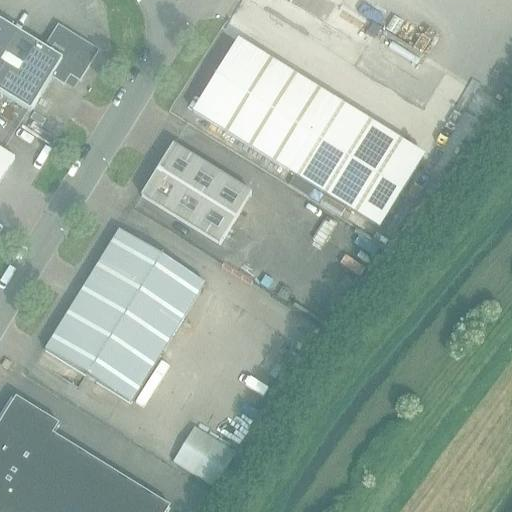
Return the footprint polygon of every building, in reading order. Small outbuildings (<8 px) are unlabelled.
[(79,77),(94,53),(58,30),(50,43),(48,41),(43,49),(0,22),(0,93),(29,112),(50,78),(63,86),(65,84),(72,89),(77,81),(79,83),(81,79),(79,77)] [(348,110),(334,101),(237,41),(192,114),(378,229),(418,165),(343,119),(348,110)] [(172,146),(140,197),(219,246),(250,195),(172,146)] [(0,150),(0,180),(14,159),(0,150)] [(204,285),(118,231),(44,351),(130,405),(204,285)] [(166,511),(169,508),(138,488),(52,435),(58,425),(15,399),(0,422),(0,511),(166,511)] [(235,454),(193,429),(172,463),(214,488),(235,454)]
